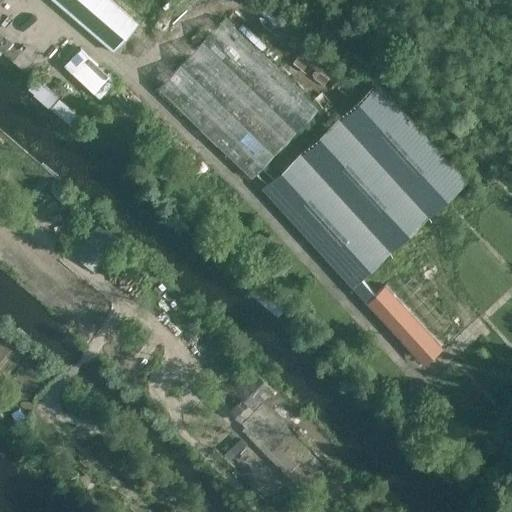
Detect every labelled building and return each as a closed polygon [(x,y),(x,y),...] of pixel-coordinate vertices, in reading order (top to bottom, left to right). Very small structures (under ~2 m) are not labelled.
[(138,23),(112,0),(52,0),(113,52),(138,23)] [(251,178),(318,107),(225,17),(158,87),(251,178)] [(374,293),(372,291),(361,279),(467,181),(376,82),(261,187),(424,366),(461,330),(403,267),(374,293)] [(122,241),(99,221),(71,252),(95,272),(122,241)] [(228,411),(241,422),(273,390),(254,369),(233,390),(241,398),(228,411)]
